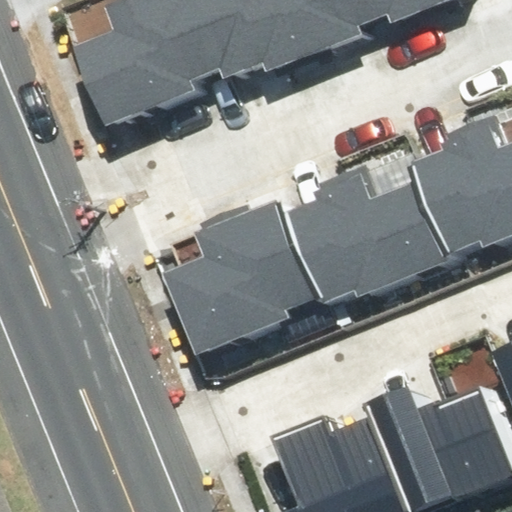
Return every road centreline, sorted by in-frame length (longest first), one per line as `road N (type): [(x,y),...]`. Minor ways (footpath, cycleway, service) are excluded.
road 1 (residential): [(511,39),(15,227)]
road 2 (residential): [(511,275),(97,435)]
road 3 (secondary): [(97,435),(15,227)]
